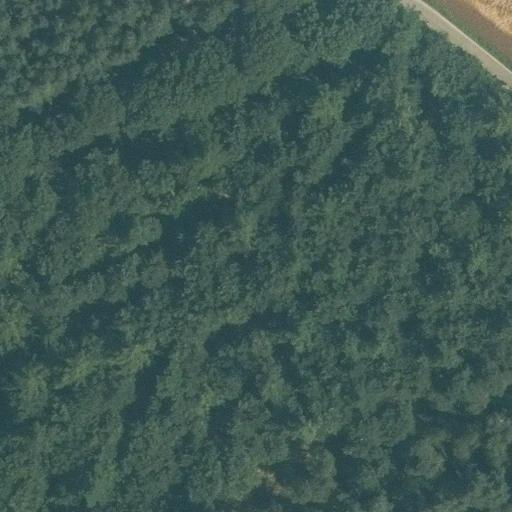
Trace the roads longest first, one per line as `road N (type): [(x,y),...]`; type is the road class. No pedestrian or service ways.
road 1 (track): [(511,314),(159,511)]
road 2 (unclassified): [(0,122),(288,0)]
road 3 (unclassified): [(511,80),(410,0)]
